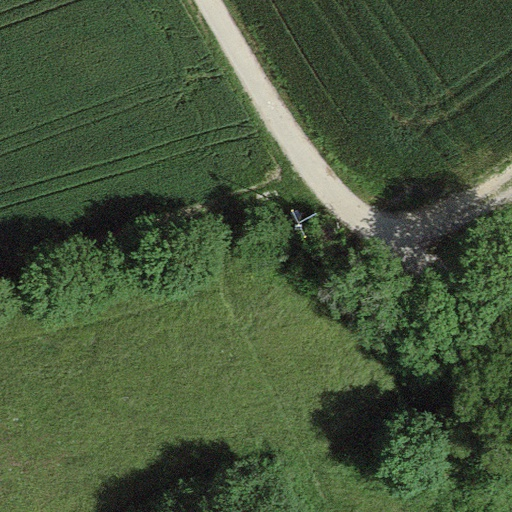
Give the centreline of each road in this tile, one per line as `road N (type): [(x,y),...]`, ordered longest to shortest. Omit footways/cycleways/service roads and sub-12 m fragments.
road 1 (track): [(209,0),(290,137),(338,198),(432,269),(511,303)]
road 2 (track): [(386,240),(480,210),(511,183)]
